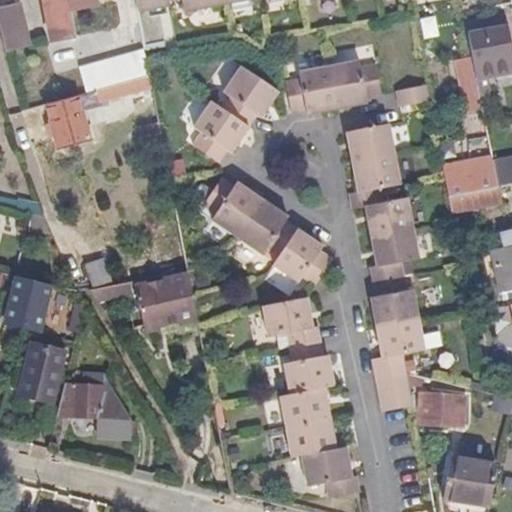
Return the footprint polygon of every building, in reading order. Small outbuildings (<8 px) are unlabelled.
[(35,0),(41,32),(42,43),(64,39),(57,0),(35,0)] [(125,0),(135,51),(156,47),(148,8),(146,0),(125,0)] [(174,0),(176,11),(229,0),(174,0)] [(0,9),(0,46),(2,51),(24,46),(21,37),(11,6),(0,9)] [(506,18),(485,23),(487,32),(508,28),(506,18)] [(485,23),(467,26),(474,58),(478,79),(487,77),(511,72),(511,49),(508,28),(487,32),(485,23)] [(21,37),(24,46),(42,43),(41,32),(21,37)] [(94,63),(101,88),(140,78),(133,53),(94,63)] [(359,62),(358,57),(297,69),(298,74),(284,77),(290,108),(304,105),(305,110),(366,97),(365,93),(381,90),(375,60),(359,62)] [(478,79),(474,58),(453,62),(457,83),(478,79)] [(259,113),(277,87),(240,62),(223,87),(230,92),(222,104),(213,98),(195,125),(198,127),(190,140),(216,158),(225,145),(229,148),(255,110),(259,113)] [(487,77),(478,79),(481,94),(490,92),(487,77)] [(125,99),(146,94),(141,78),(140,78),(101,88),(76,95),(81,115),(94,112),(93,108),(125,99)] [(478,79),(457,83),(455,83),(459,100),(481,95),(481,94),(478,79)] [(430,97),(427,82),(397,88),(400,103),(430,97)] [(147,98),(146,94),(125,99),(126,104),(147,98)] [(69,97),(45,104),(50,126),(44,128),(48,141),(53,139),(56,154),(83,147),(69,97)] [(385,410),(414,404),(411,386),(408,374),(408,371),(406,361),(403,351),(422,347),(409,286),(406,286),(399,257),(419,253),(407,195),(383,200),(380,185),(401,181),(389,122),(347,131),(359,189),(350,191),(353,206),(365,203),(377,262),(371,264),(376,292),(371,293),(384,355),(374,357),(385,410)] [(511,186),(511,159),(495,164),(500,189),(511,186)] [(446,172),(451,201),(500,189),(495,164),(495,161),(446,172)] [(311,283),(328,256),(316,248),(318,244),(282,218),(284,214),(232,178),(229,182),(218,175),(200,201),(211,209),(207,215),(258,250),(262,245),(274,252),(268,260),(294,278),(297,274),(311,283)] [(503,203),(500,189),(451,201),(454,216),(503,203)] [(32,214),(45,218),(42,208),(21,202),(19,210),(32,214)] [(48,223),(45,218),(32,214),(30,233),(53,235),(48,223)] [(511,229),(500,232),(503,250),(511,247),(511,229)] [(511,250),(494,255),(504,296),(511,294),(511,250)] [(83,267),(93,291),(113,288),(103,261),(83,267)] [(173,326),(194,323),(184,275),(130,284),(138,332),(152,330),(151,327),(173,323),(173,326)] [(40,331),(52,285),(17,276),(6,322),(40,331)] [(210,287),(208,276),(194,279),(196,290),(210,287)] [(212,307),(210,295),(196,298),(199,309),(212,307)] [(308,326),(302,295),(259,304),(265,334),(285,330),(290,360),(282,362),(288,392),(278,394),(290,454),(301,452),(307,482),(326,478),(329,493),(358,488),(355,472),(349,473),(343,443),(334,445),(322,386),(331,384),(325,355),(320,356),(314,324),(308,326)] [(79,335),(85,309),(75,306),(69,332),(79,335)] [(275,344),(265,346),(267,354),(276,351),(275,344)] [(53,403),(64,353),(33,345),(22,395),(53,403)] [(406,361),(408,371),(419,369),(417,359),(406,361)] [(423,387),(422,377),(408,374),(411,386),(423,387)] [(85,387),(66,386),(58,419),(87,421),(99,421),(99,429),(99,439),(131,439),(132,419),(121,400),(106,399),(107,376),(85,376),(85,387)] [(121,400),(107,376),(106,399),(121,400)] [(216,400),(226,398),(225,389),(215,391),(216,400)] [(463,434),(468,402),(423,395),(419,428),(463,434)] [(511,412),(511,399),(493,395),(490,407),(511,412)] [(99,421),(87,421),(87,429),(99,429),(99,421)] [(446,502),(484,511),(490,511),(500,475),(455,464),(446,502)]
